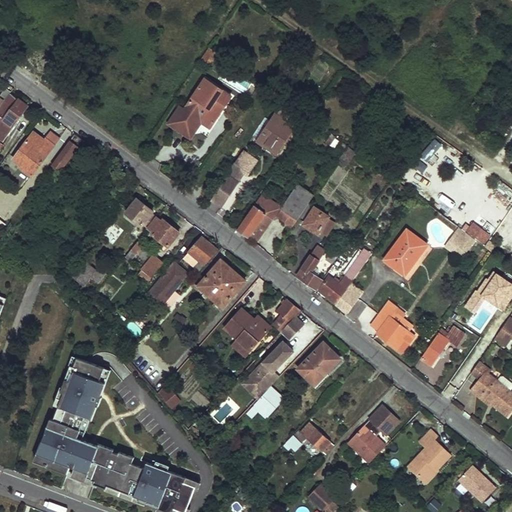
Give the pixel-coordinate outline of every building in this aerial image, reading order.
[(208,63),(216,53),(208,47),(200,56),(208,63)] [(206,80),(185,110),(211,128),(232,98),(206,80)] [(0,110),(13,92),(9,89),(3,99),(0,96),(0,110)] [(31,107),(15,95),(0,114),(0,130),(3,127),(11,134),(31,107)] [(277,116),(259,142),(264,146),(266,144),(278,152),(295,128),(277,116)] [(3,127),(0,130),(0,134),(7,139),(11,134),(3,127)] [(35,134),(17,158),(25,164),(23,167),(34,175),(62,138),(55,133),(47,143),(35,134)] [(79,135),(55,167),(62,172),(81,147),(83,149),(88,142),(79,135)] [(334,136),(328,144),(333,147),(339,139),(334,136)] [(426,162),(442,145),(433,137),(417,154),(426,162)] [(278,152),(266,144),(264,146),(277,155),(278,152)] [(350,147),(340,161),(348,167),(353,160),(350,157),(355,150),(350,147)] [(244,151),(233,167),(244,175),(248,169),(250,170),(257,161),(244,151)] [(411,165),(422,174),(429,165),(417,156),(411,165)] [(244,175),(233,167),(231,170),(230,171),(225,179),(227,180),(212,201),(222,207),(244,175)] [(131,182),(125,190),(130,194),(136,185),(131,182)] [(300,187),(278,218),(286,224),(291,217),(297,222),(301,218),(309,206),(315,197),(300,187)] [(263,195),(238,230),(248,239),(257,226),(265,232),(273,219),(262,211),(265,208),(268,210),(271,206),(273,207),(276,204),(263,195)] [(138,198),(128,213),(143,225),(145,223),(149,227),(157,217),(153,213),(154,211),(138,198)] [(309,206),(301,218),(307,222),(305,226),(319,235),(330,218),(317,208),(315,210),(309,206)] [(157,217),(149,227),(154,231),(152,233),(168,246),(179,232),(164,219),(162,221),(157,217)] [(338,223),(330,218),(319,235),(326,240),(338,223)] [(114,222),(104,235),(114,243),(124,229),(114,222)] [(265,232),(257,226),(248,239),(255,244),(265,232)] [(459,228),(451,240),(465,250),(473,239),(459,228)] [(427,245),(407,229),(384,260),(405,275),(427,245)] [(132,236),(126,244),(132,249),(138,241),(132,236)] [(202,237),(190,252),(201,261),(195,268),(199,272),(217,250),(202,237)] [(138,241),(132,249),(137,253),(143,245),(138,241)] [(319,246),(297,275),(317,289),(323,281),(312,272),(327,253),(321,247),(319,246)] [(137,253),(132,249),(125,257),(131,261),(137,253)] [(201,261),(190,252),(184,259),(195,268),(201,261)] [(325,270),(323,272),(327,275),(331,270),(334,265),(333,264),(339,256),(334,253),(328,260),(332,264),(327,270),(325,270)] [(155,254),(141,271),(150,280),(152,278),(165,262),(155,254)] [(334,265),(331,270),(338,276),(349,261),(341,255),(334,265)] [(221,260),(199,285),(223,307),(245,281),(221,260)] [(175,261),(150,292),(164,304),(189,273),(175,261)] [(90,263),(76,280),(78,281),(79,280),(84,283),(86,281),(87,282),(92,276),(98,280),(105,272),(99,267),(97,269),(90,263)] [(319,290),(336,304),(349,287),(352,282),(353,280),(346,274),(340,282),(336,278),(334,281),(329,277),(319,290)] [(363,290),(352,282),(349,287),(354,291),(352,294),(357,298),(363,290)] [(110,296),(113,287),(104,285),(102,294),(110,296)] [(349,287),(336,304),(347,312),(357,298),(352,294),(354,291),(349,287)] [(398,307),(394,304),(389,300),(373,324),(377,327),(381,330),(378,334),(397,349),(400,351),(403,353),(416,336),(413,334),(411,332),(410,332),(391,317),(398,307)] [(289,321),(292,322),(297,317),(302,311),(288,301),(279,311),(289,321)] [(366,325),(377,313),(364,302),(353,314),(366,325)] [(398,307),(391,317),(410,332),(411,332),(415,325),(403,315),(405,312),(398,307)] [(253,321),(241,309),(223,330),(236,341),(249,353),(266,332),(253,321)] [(270,328),(257,316),(253,321),(266,332),(270,328)] [(285,330),(283,332),(291,340),(305,325),(297,317),(292,322),(285,330)] [(444,329),(424,357),(432,364),(450,340),(458,345),(472,326),(462,318),(453,329),(450,327),(447,330),(444,329)] [(292,322),(289,321),(282,328),(285,330),(292,322)] [(511,339),(511,326),(508,323),(500,334),(510,342),(511,339)] [(510,342),(500,334),(496,341),(506,348),(510,342)] [(282,340),(240,384),(257,399),(279,376),(274,371),(293,350),(282,340)] [(249,353),(236,341),(231,347),(244,358),(249,353)] [(323,342),(298,367),(305,374),(330,349),(323,342)] [(330,349),(305,374),(306,375),(305,377),(314,386),(327,373),(325,371),(338,357),(330,349)] [(78,357),(73,355),(70,364),(72,364),(75,365),(78,357)] [(46,464),(68,473),(71,465),(76,467),(76,465),(78,466),(81,463),(83,460),(84,457),(85,453),(86,451),(83,449),(86,440),(83,439),(78,437),(86,416),(91,418),(93,419),(98,405),(99,405),(103,396),(101,396),(95,394),(97,389),(103,391),(107,382),(100,379),(106,367),(100,365),(87,360),(78,357),(75,365),(72,364),(63,386),(62,391),(65,392),(60,405),(54,419),(51,417),(44,438),(51,440),(45,457),(50,459),(49,462),(47,461),(46,464)] [(492,370),(481,361),(480,362),(473,373),(472,373),(470,377),(477,382),(485,371),(489,374),(492,370)] [(107,382),(112,369),(106,367),(100,379),(107,382)] [(493,406),(508,417),(511,411),(511,392),(510,391),(497,380),(489,374),(485,371),(477,382),(470,391),(492,407),(493,406)] [(511,382),(503,376),(500,376),(497,380),(510,391),(511,388),(511,382)] [(63,386),(62,386),(55,404),(60,405),(65,392),(62,391),(63,386)] [(269,386),(255,401),(263,408),(268,413),(282,398),(269,386)] [(177,398),(168,387),(161,392),(170,403),(177,398)] [(180,401),(177,398),(170,403),(173,407),(180,401)] [(263,408),(255,401),(245,412),(252,419),(263,408)] [(382,430),(387,435),(400,421),(383,405),(370,419),(371,419),(382,430)] [(83,439),(91,418),(86,416),(78,437),(83,439)] [(382,430),(371,419),(365,425),(376,436),(382,430)] [(310,423),(303,431),(308,437),(326,454),(334,446),(310,423)] [(368,462),(385,445),(376,436),(365,425),(364,424),(347,442),(368,462)] [(308,437),(303,431),(300,429),(293,436),(301,444),(308,437)] [(425,447),(408,466),(423,481),(435,468),(437,471),(451,456),(435,440),(439,437),(432,430),(420,443),(425,447)] [(293,436),(288,442),(296,450),(301,444),(293,436)] [(44,438),(35,460),(46,464),(47,461),(49,462),(50,459),(45,457),(51,440),(44,438)] [(72,474),(72,476),(98,485),(98,484),(94,482),(97,475),(89,472),(98,449),(97,445),(99,445),(86,440),(83,449),(86,451),(85,453),(84,457),(83,460),(81,463),(78,466),(76,465),(76,467),(71,465),(68,473),(72,474)] [(98,449),(89,472),(97,475),(94,482),(98,484),(107,487),(108,484),(141,497),(140,500),(171,511),(173,511),(187,477),(186,476),(162,467),(161,470),(155,468),(156,465),(148,461),(145,467),(132,462),(135,456),(120,450),(119,453),(113,451),(114,448),(100,443),(99,445),(97,445),(98,449)] [(456,479),(481,503),(496,487),(471,463),(456,479)] [(437,471),(435,468),(423,481),(425,483),(437,471)] [(190,511),(192,508),(189,507),(196,488),(199,490),(202,482),(187,476),(186,476),(187,477),(173,511),(190,511)] [(107,487),(107,489),(139,501),(140,500),(141,497),(108,484),(107,487)] [(309,495),(323,509),(334,497),(320,484),(309,495)] [(425,506),(431,511),(435,511),(441,505),(433,498),(425,506)]
